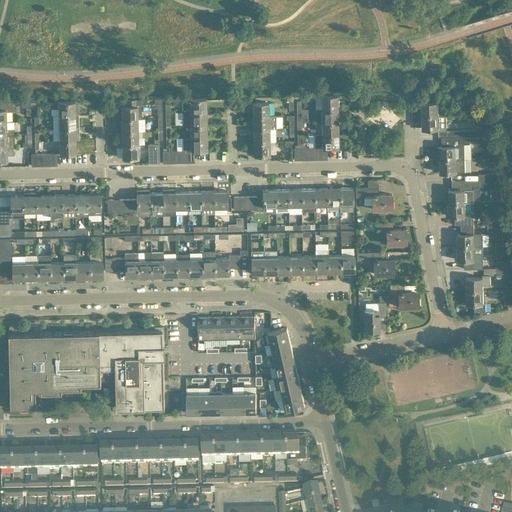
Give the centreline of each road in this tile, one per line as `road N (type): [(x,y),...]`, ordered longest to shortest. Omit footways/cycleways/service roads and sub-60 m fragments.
road 1 (residential): [(442,331),(412,179),(395,165),(0,174)]
road 2 (residential): [(0,430),(323,417)]
road 3 (residential): [(0,300),(256,294),(282,303)]
road 4 (residential): [(311,361),(442,331)]
